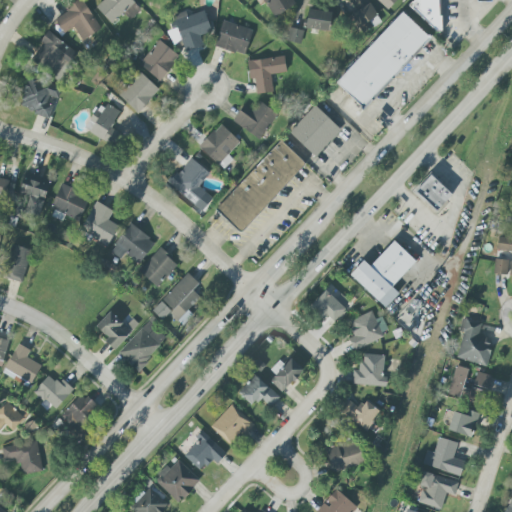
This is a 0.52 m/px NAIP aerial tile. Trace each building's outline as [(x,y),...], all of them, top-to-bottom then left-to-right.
[(130,21),(141,10),(131,0),(103,0),(96,8),(111,24),(123,13),(130,21)] [(262,0),(275,18),(297,4),(294,0),(262,0)] [(377,0),(388,9),(395,0),(377,0)] [(82,41),(100,29),(82,1),(54,19),(63,34),(73,27),(82,41)] [(359,35),(381,23),(370,4),(348,16),(359,35)] [(332,13),(308,9),(306,28),(329,32),(332,13)] [(211,32),(205,11),(187,16),(186,12),(174,15),(184,52),(203,47),(200,35),(211,32)] [(336,83),(363,109),(429,38),(401,12),(336,83)] [(253,31),(222,21),(214,46),(244,56),(253,31)] [(173,44),(181,41),(176,27),(167,31),(173,44)] [(303,30),(289,28),(287,41),(301,44),(303,30)] [(31,58),(49,73),(69,49),(48,31),(39,41),(43,44),(31,58)] [(162,81),(179,55),(156,40),(139,67),(162,81)] [(286,72),(284,57),(247,61),(249,80),(255,79),(256,94),(272,92),(270,74),(286,72)] [(119,96),(137,113),(159,90),(140,73),(119,96)] [(52,117),(59,88),(27,80),(20,109),(52,117)] [(120,112),(102,101),(85,130),(112,146),(119,133),(110,128),(120,112)] [(260,140),(277,113),(259,102),(250,115),(241,108),(232,122),(260,140)] [(289,133),(315,157),(340,130),(314,105),(289,133)] [(233,160),(228,155),(239,142),(220,124),(198,147),(223,170),(233,160)] [(215,210),(240,233),(305,164),(280,141),(215,210)] [(209,172),(188,157),(169,186),(189,199),(190,197),(199,203),(206,192),(199,187),(209,172)] [(49,181),(24,174),(18,200),(22,201),(19,211),(40,216),(49,181)] [(452,195),(430,175),(414,192),(436,213),(452,195)] [(0,177),(0,196),(9,200),(15,182),(0,177)] [(51,210),(80,220),(89,195),(59,185),(51,210)] [(80,230),(108,245),(118,226),(107,221),(113,211),(95,201),(80,230)] [(111,253),(121,259),(124,254),(140,264),(155,241),(128,225),(111,253)] [(511,275),(511,237),(498,235),(496,250),(511,252),(511,255),(510,275),(511,275)] [(370,267),(363,261),(349,275),(385,309),(399,294),(392,287),(416,262),(394,241),(370,267)] [(22,282),(31,250),(13,246),(4,278),(22,282)] [(176,266),(159,250),(139,271),(156,288),(176,266)] [(508,260),(494,260),(494,274),(507,275),(508,260)] [(169,313),(183,326),(192,315),(188,311),(200,298),(192,291),(199,284),(187,273),(152,311),(162,320),(169,313)] [(334,322),(346,310),(326,290),(310,306),(324,320),(328,316),(334,322)] [(96,327),(108,339),(105,342),(114,350),(138,325),(132,319),(126,326),(110,311),(96,327)] [(374,320),(372,312),(350,320),(356,336),(349,338),(352,348),(389,335),(382,317),(374,320)] [(486,367),(493,342),(478,338),(482,323),(466,319),(455,358),(486,367)] [(0,364),(3,365),(8,340),(0,338),(0,364)] [(41,365),(26,358),(30,351),(18,344),(3,373),(15,379),(16,377),(31,384),(41,365)] [(384,356),(362,354),(361,371),(353,371),(352,384),(386,387),(386,377),(382,377),(384,356)] [(281,393),(304,372),(291,357),(275,372),(277,374),(270,381),(281,393)] [(447,395),(482,404),(489,375),(476,372),(472,386),(464,384),(468,369),(455,366),(447,395)] [(252,406),(260,398),(270,407),(279,398),(255,375),(238,393),(252,406)] [(55,410),(73,390),(60,378),(56,383),(48,376),(34,392),(55,410)] [(60,416),(78,434),(100,411),(82,393),(60,416)] [(365,431),(380,412),(365,400),(358,408),(348,400),(340,411),(365,431)] [(0,408),(0,429),(5,424),(13,431),(25,419),(6,402),(0,408)] [(231,446),(252,424),(232,404),(211,427),(231,446)] [(447,430),(470,438),(479,414),(467,410),(465,415),(454,411),(447,430)] [(182,454),(199,472),(212,460),(216,464),(225,455),(205,433),(182,454)] [(36,437),(13,441),(13,446),(2,448),(4,461),(18,459),(21,475),(41,471),(36,437)] [(461,475),(464,461),(453,458),(457,443),(438,438),(434,452),(426,450),(422,466),(461,475)] [(355,439),(325,449),(334,473),(364,463),(355,439)] [(200,481),(178,460),(169,469),(167,467),(154,480),(178,503),(200,481)] [(454,496),(458,482),(423,472),(419,487),(422,488),(417,503),(441,509),(445,494),(454,496)] [(128,508),(132,511),(161,511),(168,505),(148,487),(128,508)] [(352,511),(357,508),(337,490),(315,511),(352,511)] [(511,511),(511,500),(503,511),(511,511)]
